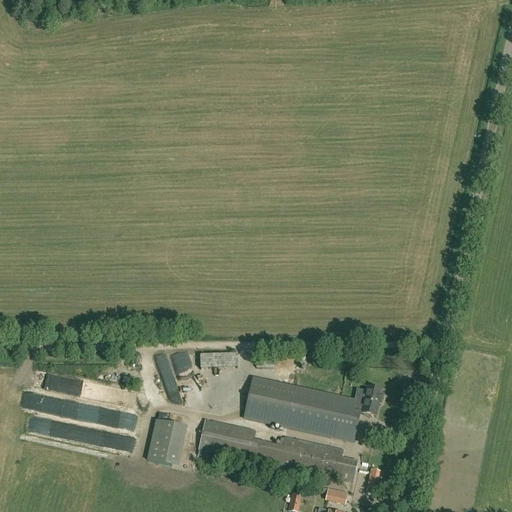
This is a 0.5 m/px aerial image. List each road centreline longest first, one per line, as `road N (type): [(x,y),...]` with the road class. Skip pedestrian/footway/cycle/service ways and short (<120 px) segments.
road 1 (unclassified): [(443,345),(511,37)]
road 2 (track): [(222,345),(0,347)]
road 3 (unclassified): [(443,345),(222,345)]
road 4 (unclassified): [(406,511),(443,345)]
